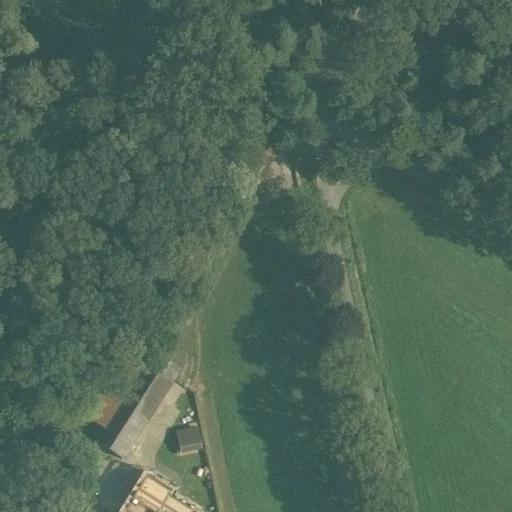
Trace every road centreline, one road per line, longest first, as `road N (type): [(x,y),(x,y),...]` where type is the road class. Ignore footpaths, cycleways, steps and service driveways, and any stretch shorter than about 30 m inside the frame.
road 1 (unclassified): [(327,221),(391,511)]
road 2 (unclassified): [(511,231),(402,160)]
road 3 (track): [(257,0),(325,109)]
road 4 (unclassified): [(381,0),(325,109)]
